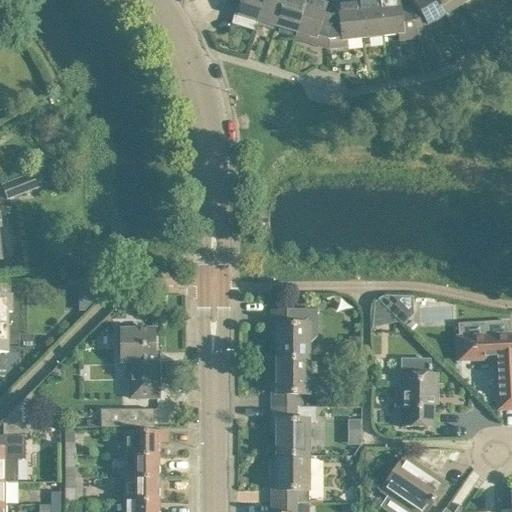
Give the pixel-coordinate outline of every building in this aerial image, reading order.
[(254,32),(257,22),(263,0),(231,0),(240,3),(237,14),(235,13),(231,25),(254,32)] [(263,0),(257,22),(263,24),(264,28),(270,30),(271,30),(274,27),(277,28),(284,0),(263,0)] [(284,0),(277,28),(279,29),(278,33),(289,36),(291,32),(296,34),(305,0),(284,0)] [(327,5),(309,0),(305,0),(296,34),(294,39),(328,50),(331,17),(324,15),(327,5)] [(358,3),(362,39),(382,37),(378,1),(378,0),(367,0),(368,2),(358,3)] [(385,0),(378,1),(382,37),(398,35),(398,41),(418,39),(408,8),(401,8),(399,0),(385,0)] [(411,0),(414,4),(408,8),(418,39),(435,28),(432,23),(445,15),(436,0),(411,0)] [(436,0),(445,15),(463,5),(459,0),(436,0)] [(338,16),(331,17),(328,50),(348,47),(347,41),(362,39),(358,3),(337,6),(338,16)] [(43,102),(36,106),(41,114),(48,110),(43,102)] [(55,166),(41,171),(46,183),(60,178),(55,166)] [(8,199),(40,187),(35,174),(3,186),(8,199)] [(85,312),(102,295),(102,291),(102,285),(99,285),(80,285),(80,312),(85,312)] [(12,294),(0,294),(0,352),(8,353),(8,313),(12,313),(12,294)] [(379,300),(377,301),(403,326),(413,315),(412,298),(387,297),(385,297),(383,297),(381,298),(379,300)] [(398,323),(376,302),(374,303),(372,329),(398,323)] [(317,312),(272,312),(272,326),(276,326),(276,339),(276,360),(308,360),(308,347),(316,338),(317,312)] [(460,338),(458,338),(459,361),(496,359),(499,410),(511,408),(511,335),(509,336),(509,323),(459,325),(460,338)] [(154,331),(120,331),(121,363),(129,363),(130,399),(158,399),(157,362),(154,362),(154,331)] [(276,395),(272,395),(272,408),(300,408),(300,395),(308,395),(308,360),(276,360),(276,382),(276,395)] [(394,393),(394,409),(400,409),(400,427),(433,428),(433,405),(433,394),(437,394),(437,375),(429,375),(401,375),(401,393),(394,393)] [(300,408),(272,408),(272,422),(276,422),(276,456),(308,456),(308,422),(317,422),(317,408),(300,408)] [(101,411),(101,426),(101,428),(154,428),(154,411),(101,411)] [(124,456),(159,456),(159,443),(168,443),(168,432),(124,432),(124,456)] [(0,483),(5,483),(16,483),(16,461),(25,461),(25,437),(0,436),(0,483)] [(75,442),(65,442),(65,456),(75,456),(75,442)] [(75,456),(65,456),(65,469),(75,469),(75,456)] [(124,456),(124,465),(124,479),(159,479),(159,456),(124,456)] [(272,491),(272,504),(308,505),(308,491),(308,465),(308,456),(276,456),(276,491),(272,491)] [(401,461),(381,491),(389,497),(410,511),(426,511),(445,485),(419,467),(405,457),(401,461)] [(75,479),(65,479),(65,502),(75,502),(83,502),(83,479),(75,479)] [(124,479),(124,501),(159,502),(159,479),(124,479)] [(52,492),(52,506),(60,506),(60,492),(52,492)] [(500,511),(511,511),(511,493),(510,494),(511,510),(500,511)] [(158,511),(159,502),(124,501),(124,511),(158,511)] [(75,511),(75,502),(65,502),(65,511),(75,511)]
